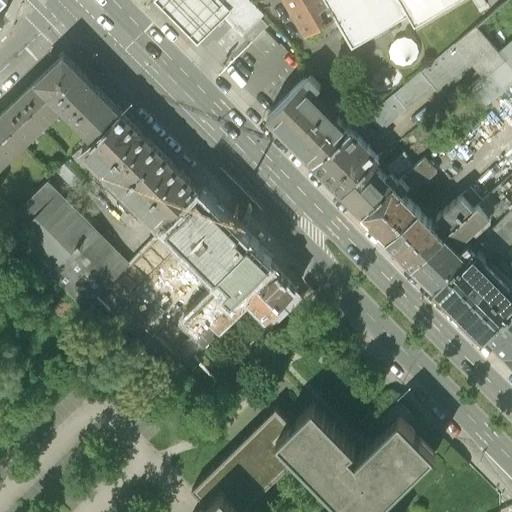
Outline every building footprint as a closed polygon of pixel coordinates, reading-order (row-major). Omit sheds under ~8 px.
[(156,0),(198,41),(207,32),(230,9),(221,0),(156,0)] [(263,13),(250,0),(216,0),(222,5),(217,9),(223,15),(242,34),(243,33),(251,42),(268,25),(260,17),(263,13)] [(288,0),(306,29),(335,13),(327,0),(288,0)] [(327,0),(335,13),(351,42),(408,10),(414,21),(451,0),(327,0)] [(476,24),(454,42),(474,65),(482,74),(503,55),(498,49),(476,24)] [(511,83),(511,37),(498,49),(503,55),(482,74),(474,65),(466,71),(474,80),(468,86),(487,104),(511,84),(511,83)] [(454,42),(370,112),(382,127),(433,84),(440,93),(466,71),(474,65),(454,42)] [(92,136),(120,109),(90,80),(63,52),(36,78),(62,105),(92,136)] [(333,121),(308,95),(320,83),(310,73),(267,114),(313,160),(349,129),(337,117),(333,121)] [(36,78),(0,112),(0,120),(21,144),(62,105),(36,78)] [(100,168),(121,189),(160,150),(153,143),(120,109),(92,136),(83,146),(102,166),(100,168)] [(0,163),(21,144),(0,120),(0,163)] [(349,129),(313,160),(342,190),(373,161),(378,156),(351,128),(349,129)] [(168,158),(160,150),(121,189),(141,209),(143,207),(163,228),(167,224),(200,191),(168,158)] [(342,190),(361,210),(415,164),(405,151),(387,167),(391,171),(386,175),(373,161),(342,190)] [(436,169),(425,156),(415,164),(361,210),(383,232),(387,235),(419,208),(416,205),(402,190),(408,187),(410,189),(413,189),(436,169)] [(127,264),(46,182),(3,225),(84,307),(95,296),(127,264)] [(477,203),(482,199),(471,186),(462,193),(473,207),(477,203)] [(167,224),(191,248),(224,216),(218,209),(200,191),(167,224)] [(419,208),(387,235),(411,260),(473,207),(462,193),(438,214),(439,216),(441,219),(435,224),(419,208)] [(497,205),(488,194),(482,199),(477,203),(486,214),(497,205)] [(411,260),(434,283),(464,252),(452,240),(456,236),(458,238),(461,238),(486,216),(486,214),(477,203),(473,207),(411,260)] [(511,210),(486,234),(501,250),(511,239),(511,210)] [(216,273),(218,271),(249,241),(246,238),(242,234),(224,216),(191,248),(210,267),(216,273)] [(261,253),(249,241),(218,271),(230,282),(239,290),(269,260),(261,253)] [(485,334),(487,332),(511,306),(511,288),(471,247),(464,252),(434,283),(485,334)] [(95,296),(110,310),(130,290),(154,266),(139,251),(127,264),(95,296)] [(269,260),(239,290),(198,330),(192,336),(203,347),(247,304),(244,301),(247,298),(283,334),(313,305),(282,274),(269,260)] [(225,287),(222,283),(186,318),(198,330),(239,290),(230,282),(225,287)] [(511,306),(487,332),(511,357),(511,306)] [(158,338),(174,353),(192,336),(198,330),(186,318),(183,314),(158,338)] [(153,336),(144,346),(153,354),(162,345),(153,336)] [(380,511),(380,504),(382,504),(435,452),(436,451),(422,437),(399,414),(355,456),(350,451),(356,445),(313,401),(291,423),(276,407),(192,489),(207,505),(199,511),(380,511)]
